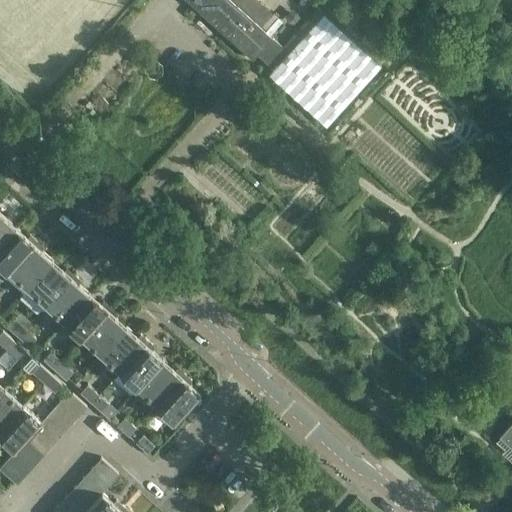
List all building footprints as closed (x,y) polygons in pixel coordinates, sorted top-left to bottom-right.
[(187,0),(225,34),(222,38),(249,63),(257,54),(272,68),(269,72),(326,124),(381,64),(323,12),(288,50),(260,26),(271,13),(256,0),(187,0)] [(0,243),(15,227),(0,213),(0,243)] [(15,227),(0,243),(0,265),(7,272),(33,244),(15,227)] [(33,244),(7,272),(26,289),(51,260),(33,244)] [(51,260),(26,289),(44,305),(70,277),(51,260)] [(70,277),(44,305),(63,322),(88,293),(70,277)] [(88,293),(63,322),(81,338),(107,310),(88,293)] [(107,310),(81,338),(100,355),(125,327),(107,310)] [(13,317),(6,325),(18,335),(25,327),(13,317)] [(25,327),(18,335),(29,345),(36,337),(25,327)] [(125,327),(100,355),(118,372),(144,343),(125,327)] [(2,329),(2,330),(0,331),(0,342),(6,348),(14,340),(2,329)] [(14,340),(6,348),(17,358),(25,350),(14,340)] [(144,343),(118,372),(136,388),(162,360),(144,343)] [(50,350),(43,358),(55,368),(62,360),(50,350)] [(62,360),(55,368),(66,379),(73,370),(62,360)] [(162,360),(136,388),(155,405),(180,376),(162,360)] [(43,381),(50,373),(39,363),(32,371),(43,381)] [(54,391),(61,384),(62,383),(50,373),(43,381),(54,391)] [(180,376),(155,405),(174,422),(199,393),(180,376)] [(98,393),(87,383),(80,391),(91,402),(98,393)] [(3,388),(0,391),(0,428),(22,404),(3,388)] [(86,407),(68,391),(59,401),(76,417),(86,407)] [(109,403),(98,393),(91,402),(102,411),(109,403)] [(76,417),(59,401),(50,410),(68,426),(76,417)] [(22,404),(0,428),(0,439),(2,441),(3,439),(15,449),(24,439),(33,430),(41,421),(22,404)] [(68,426),(50,410),(41,420),(59,436),(68,426)] [(135,427),(124,416),(117,424),(128,435),(135,427)] [(511,464),(511,417),(497,434),(511,448),(511,463),(511,464)] [(41,420),(41,421),(33,430),(51,446),(59,436),(41,420)] [(51,446),(33,430),(24,439),(42,455),(51,446)] [(154,444),(143,433),(136,441),(147,452),(154,444)] [(42,455),(24,439),(15,449),(33,465),(42,455)] [(33,465),(15,449),(7,458),(25,475),(33,465)] [(25,475),(7,458),(0,466),(0,469),(16,484),(25,475)] [(117,474),(100,458),(91,467),(109,483),(117,474)] [(109,483),(91,467),(82,476),(101,492),(109,483)] [(101,492),(82,476),(73,487),(91,503),(101,492)] [(83,511),(91,503),(73,487),(65,496),(81,511),(83,511)] [(91,503),(83,511),(117,511),(123,506),(116,499),(112,503),(101,492),(91,503)] [(81,511),(65,496),(56,505),(63,511),(81,511)]
